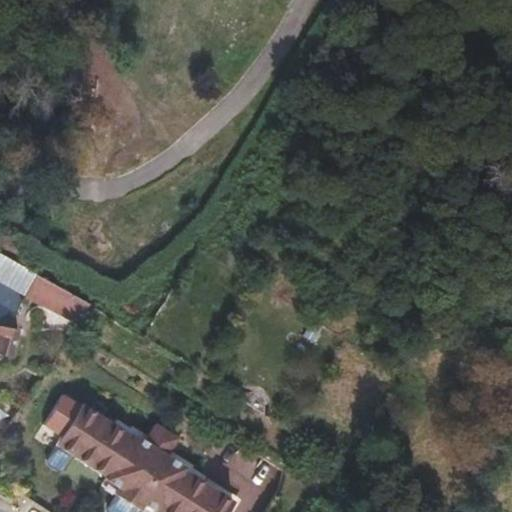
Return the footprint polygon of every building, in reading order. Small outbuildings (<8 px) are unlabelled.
[(33,279),(0,259),(0,322),(5,324),(33,279)] [(33,279),(23,294),(74,326),(86,309),(33,279)] [(0,337),(16,341),(19,330),(5,324),(0,322),(0,337)] [(0,358),(2,358),(5,354),(11,356),(16,341),(0,337),(0,358)] [(79,406),(57,441),(58,442),(74,452),(71,458),(105,479),(103,481),(117,489),(113,495),(115,496),(135,509),(137,510),(140,504),(152,511),(155,511),(157,511),(158,511),(226,511),(233,501),(182,470),(183,468),(164,456),(143,443),(132,436),(131,438),(79,406)] [(175,439),(154,426),(143,443),(164,456),(175,439)] [(74,452),(58,442),(45,462),(46,467),(57,474),(62,473),(71,458),(74,452)] [(103,481),(100,487),(113,495),(117,489),(103,481)] [(133,511),(135,509),(115,496),(107,509),(107,511),(133,511)]
